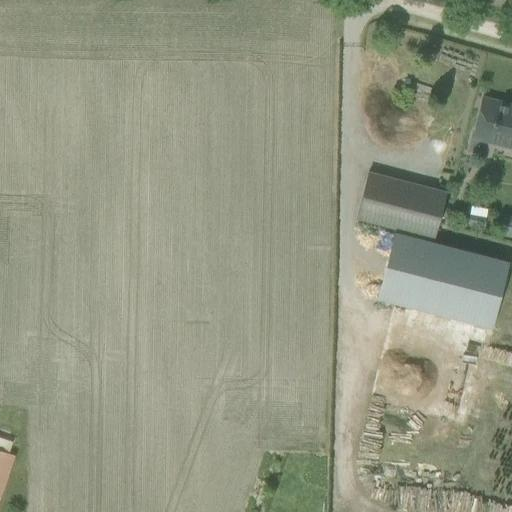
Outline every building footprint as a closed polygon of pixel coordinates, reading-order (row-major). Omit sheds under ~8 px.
[(511,110),(511,107),(482,99),(472,138),(502,145),(503,143),(511,145),(511,110)] [(510,259),(433,239),(445,193),(368,173),(356,219),(413,234),(396,300),(492,325),(510,259)] [(501,235),(511,235),(511,214),(502,214),(501,235)] [(485,218),(470,216),(468,224),(484,227),(485,218)] [(0,450),(0,498),(14,456),(0,450)]
